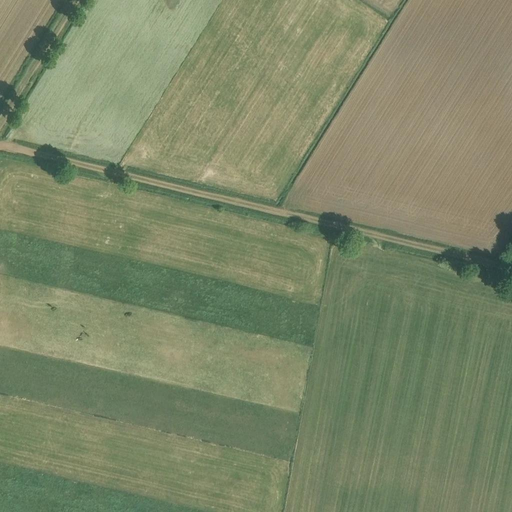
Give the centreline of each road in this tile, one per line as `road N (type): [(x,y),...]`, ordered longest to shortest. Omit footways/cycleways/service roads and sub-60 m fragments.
road 1 (track): [(511,271),(0,147)]
road 2 (track): [(74,0),(0,121)]
